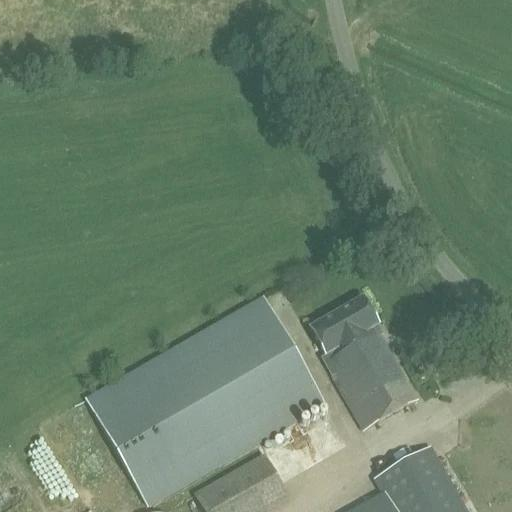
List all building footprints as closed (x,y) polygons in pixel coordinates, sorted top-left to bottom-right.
[(290,50),(291,40),(277,40),(276,50),(290,50)] [(362,299),(309,329),(310,329),(325,357),(328,355),(332,361),(325,365),(331,377),(370,354),(372,357),(387,349),(380,336),(382,334),(362,299)] [(324,407),(262,300),(87,401),(149,508),(324,407)] [(331,377),(363,432),(417,401),(387,349),(372,357),(370,354),(331,377)] [(465,511),(431,451),(375,482),(384,499),(391,511),(465,511)] [(202,511),(266,511),(288,500),(264,458),(195,498),(202,511)] [(391,511),(384,499),(362,511),(391,511)]
